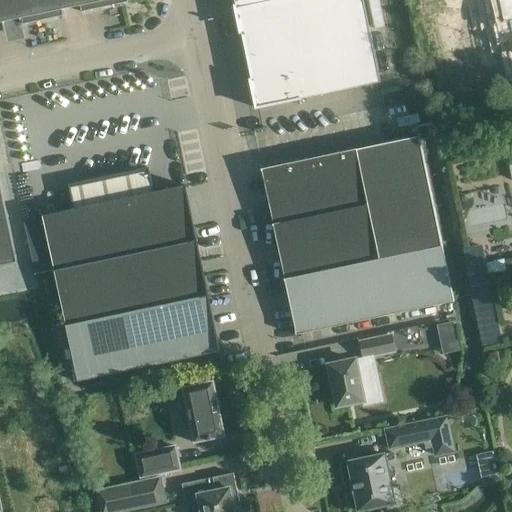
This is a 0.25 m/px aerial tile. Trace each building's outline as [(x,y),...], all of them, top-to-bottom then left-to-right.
[(22,19),(23,25),(43,21),(38,0),(0,0),(0,9),(3,23),(22,19)] [(38,0),(43,21),(64,16),(63,11),(81,7),(79,0),(38,0)] [(129,3),(128,0),(79,0),(81,7),(82,13),(129,3)] [(236,9),(280,0),(235,0),(237,6),(235,7),(236,9)] [(280,0),(236,9),(238,20),(241,33),(242,33),(252,80),(251,81),(257,109),(381,83),(363,0),(280,0)] [(511,0),(506,0),(504,35),(478,40),(483,61),(509,56),(511,62),(511,0)] [(439,21),(454,17),(451,2),(436,6),(439,21)] [(440,102),(442,111),(474,104),(479,83),(474,60),(472,58),(466,53),(462,50),(445,47),(437,47),(447,101),(440,102)] [(262,172),(268,171),(274,226),(431,193),(420,137),(357,150),(357,149),(262,170),(262,172)] [(69,185),(74,210),(154,193),(148,168),(69,185)] [(0,266),(17,263),(0,183),(0,266)] [(74,210),(43,216),(55,270),(193,243),(198,242),(182,188),(186,188),(186,186),(166,190),(154,193),(74,210)] [(280,225),(285,281),(443,247),(431,193),(274,226),(280,225)] [(205,298),(209,297),(193,243),(55,270),(66,325),(205,298)] [(491,287),(489,274),(507,271),(504,259),(486,262),(483,245),(465,248),(463,249),(472,291),(473,291),(491,287)] [(296,335),(454,302),(443,247),(285,281),(291,280),(296,335)] [(199,357),(220,352),(205,298),(66,325),(78,382),(199,357)] [(360,343),(364,358),(395,352),(392,336),(360,343)] [(329,366),(337,407),(365,402),(356,360),(329,366)] [(195,443),(225,437),(214,382),(183,388),(195,443)] [(436,456),(454,452),(447,418),(386,430),(390,448),(433,439),(436,456)] [(175,447),(136,455),(141,479),(180,470),(175,447)] [(494,452),(476,455),(482,485),(500,482),(494,452)] [(385,454),(349,462),(359,511),(387,505),(388,510),(404,507),(400,487),(391,489),(385,454)] [(199,511),(203,511),(202,511),(235,511),(234,503),(239,502),(233,473),(182,484),(187,511),(199,511)] [(109,489),(98,492),(102,511),(118,511),(126,510),(165,502),(160,479),(121,487),(109,489)]
